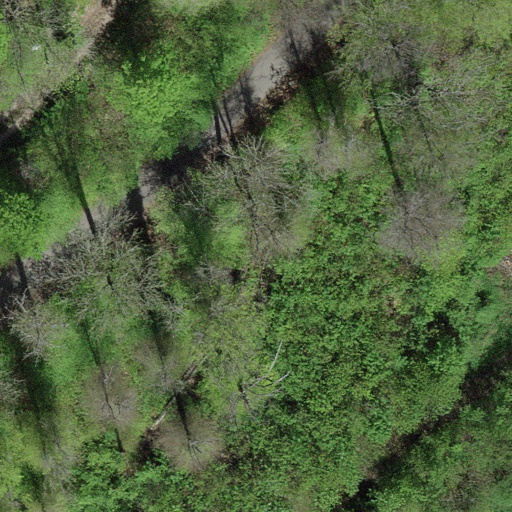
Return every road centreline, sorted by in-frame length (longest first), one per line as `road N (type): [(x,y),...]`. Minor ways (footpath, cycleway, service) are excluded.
road 1 (unclassified): [(0,297),(121,220),(330,0)]
road 2 (track): [(111,0),(0,117)]
